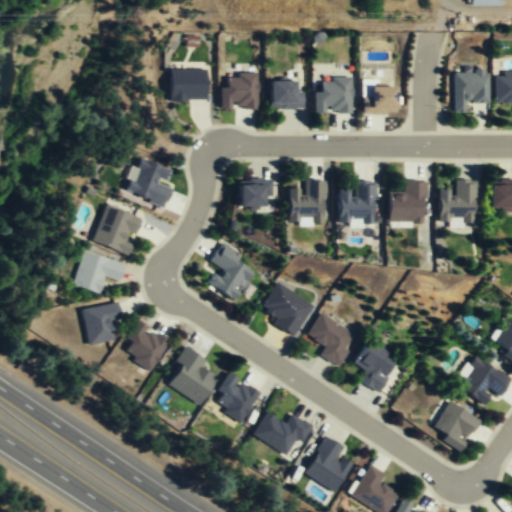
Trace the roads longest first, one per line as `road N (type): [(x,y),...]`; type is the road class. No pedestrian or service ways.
road 1 (residential): [(461,487),(157,277)]
road 2 (residential): [(212,144),(511,144)]
road 3 (motorway): [(188,511),(0,387)]
road 4 (residential): [(157,277),(199,202),(212,144)]
road 5 (motorway): [(0,436),(113,511)]
